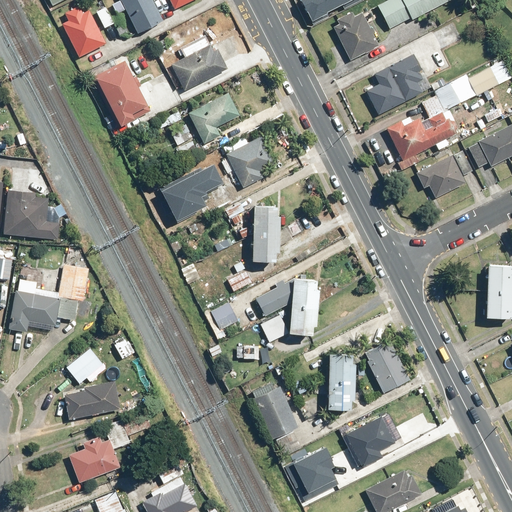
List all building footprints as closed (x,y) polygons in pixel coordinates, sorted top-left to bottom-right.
[(119,0),(113,3),(118,13),(128,8),(140,33),(165,20),(154,0),(119,0)] [(300,0),(313,25),(329,17),(326,12),(343,4),(345,7),(359,0),(300,0)] [(388,0),(379,5),(391,28),(413,18),(414,20),(452,0),(388,0)] [(108,44),(91,10),(85,14),(80,3),(66,10),(70,20),(64,23),(81,57),(108,44)] [(115,22),(106,7),(98,12),(106,27),(115,22)] [(342,24),(335,28),(352,60),(382,44),(365,12),(356,16),(353,11),(339,18),(342,24)] [(186,58),(173,64),(186,90),(229,68),(216,43),(212,45),(207,34),(181,48),(186,58)] [(379,84),(368,90),(380,114),(433,88),(416,53),(374,73),(379,84)] [(102,83),(123,125),(138,117),(136,114),(152,106),(128,59),(95,76),(99,85),(102,83)] [(479,96),(511,78),(511,77),(503,60),(469,78),(479,96)] [(218,127),(241,115),(229,92),(190,112),(206,144),(223,135),(218,127)] [(411,116),(389,128),(404,160),(399,163),(402,170),(421,161),(418,154),(437,145),(439,149),(450,144),(447,138),(460,132),(450,110),(446,112),(438,95),(422,102),(430,118),(424,120),(423,118),(414,122),(411,116)] [(499,108),(484,115),(489,123),(503,116),(499,108)] [(199,151),(192,139),(195,137),(186,123),(171,132),(180,146),(175,148),(182,161),(199,151)] [(511,124),(480,142),(490,162),(493,167),(511,156),(511,124)] [(262,170),(276,163),(263,135),(227,152),(243,186),(265,175),(262,170)] [(452,153),(418,171),(427,188),(431,186),(437,198),(467,182),(463,174),(454,158),(453,155),(452,153)] [(161,186),(177,219),(206,205),(199,192),(227,179),(217,159),(161,186)] [(10,189),(6,233),(59,238),(60,223),(47,221),(49,198),(35,196),(36,192),(10,189)] [(226,209),(230,217),(232,216),(235,223),(240,221),(237,214),(244,210),(240,202),(226,209)] [(279,212),(279,204),(255,203),(253,258),(278,259),(278,249),(281,250),(281,245),(294,236),(287,226),(282,228),(282,212),(279,212)] [(219,251),(234,243),(230,236),(215,244),(219,251)] [(0,257),(0,276),(9,278),(13,260),(0,257)] [(253,281),(247,269),(242,261),(234,266),(239,273),(229,279),(235,291),(253,281)] [(202,277),(194,262),(181,268),(189,283),(202,277)] [(64,263),(58,295),(86,300),(93,269),(64,263)] [(511,314),(511,264),(489,263),(488,314),(511,314)] [(317,286),(318,277),(296,275),(292,331),(314,332),(315,322),(317,323),(320,286),(317,286)] [(293,300),(285,284),(258,298),(266,314),(293,300)] [(54,324),(59,298),(17,289),(9,327),(27,331),(30,319),(54,324)] [(238,318),(230,301),(212,310),(220,327),(238,318)] [(290,331),(281,313),(260,322),(269,341),(290,331)] [(80,336),(96,327),(93,321),(76,329),(80,336)] [(118,342),(115,343),(124,357),(135,350),(123,330),(114,336),(118,342)] [(411,379),(392,340),(366,352),(384,392),(411,379)] [(209,348),(212,356),(224,351),(220,342),(209,348)] [(261,346),(239,344),(238,357),(260,359),(261,346)] [(81,382),(104,363),(91,347),(68,366),(81,382)] [(355,359),(355,351),(330,351),(329,405),(352,406),(352,397),(356,397),(357,359),(355,359)] [(505,372),(511,368),(511,360),(502,366),(505,372)] [(302,378),(294,382),(300,393),(308,389),(302,378)] [(85,388),(66,392),(71,418),(121,408),(116,379),(85,386),(85,388)] [(283,386),(255,398),(272,438),(299,426),(283,386)] [(122,417),(105,424),(110,437),(111,438),(114,447),(131,441),(129,434),(152,425),(145,407),(121,415),(122,417)] [(381,449),(397,441),(384,414),(346,432),(363,466),(385,456),(381,449)] [(100,434),(84,441),(86,447),(70,453),(81,480),(121,465),(114,447),(111,438),(110,437),(102,440),(100,434)] [(324,445),(288,463),(304,494),(336,478),(329,464),(333,463),(324,445)] [(377,511),(382,511),(420,493),(406,468),(366,489),(377,511)] [(185,484),(145,504),(149,511),(186,511),(197,507),(185,484)] [(95,500),(100,511),(128,511),(126,506),(123,507),(116,491),(95,500)] [(436,511),(469,511),(462,498),(436,511)]
